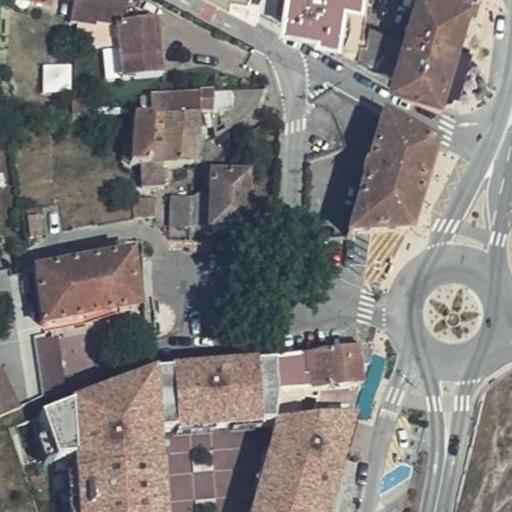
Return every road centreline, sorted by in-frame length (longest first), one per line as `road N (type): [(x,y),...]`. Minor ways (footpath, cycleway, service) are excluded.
road 1 (residential): [(295,63),(290,251),(316,281),(402,321)]
road 2 (residential): [(295,63),(503,152)]
road 3 (residential): [(415,346),(395,393),(369,511)]
road 4 (tertiary): [(503,152),(434,263)]
road 5 (tertiary): [(497,281),(503,152)]
